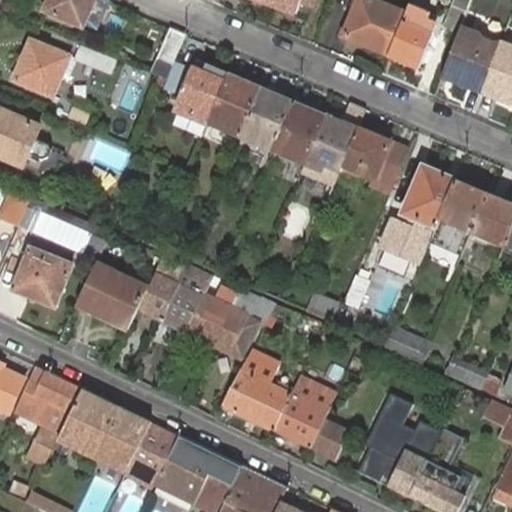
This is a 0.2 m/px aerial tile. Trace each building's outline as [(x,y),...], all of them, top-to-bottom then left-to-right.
[(93,0),(48,0),(43,11),(83,25),(93,0)] [(97,32),(111,0),(110,0),(93,0),(83,25),(97,32)] [(262,0),(262,1),(298,14),(302,0),(262,0)] [(358,0),(346,31),(388,51),(404,16),(407,17),(409,11),(383,0),(358,0)] [(404,16),(388,51),(419,66),(435,30),(432,28),(437,17),(430,14),(433,7),(415,0),(411,0),(409,11),(407,17),(404,16)] [(460,26),(469,0),(450,0),(441,25),(458,31),(460,26)] [(154,71),(169,76),(177,57),(186,33),(170,26),(154,71)] [(460,26),(458,31),(442,76),(468,87),(470,83),(484,89),(502,43),(460,26)] [(32,39),(14,79),(55,94),(68,63),(75,66),(78,57),(32,39)] [(511,46),(502,43),(484,89),(497,94),(495,98),(511,105),(511,46)] [(93,52),(89,63),(111,72),(116,61),(93,52)] [(184,93),(195,65),(177,57),(169,76),(166,85),(184,93)] [(212,71),(215,66),(198,58),(195,65),(212,71)] [(173,122),(205,135),(211,121),(231,72),(215,66),(212,71),(195,65),(184,93),(173,122)] [(263,86),(231,72),(211,121),(244,135),(263,86)] [(244,135),(275,148),(294,99),(263,86),(244,135)] [(275,148),(308,162),(325,119),(315,115),(312,106),(294,99),(275,148)] [(325,119),(308,162),(324,170),(327,164),(343,171),(360,127),(327,112),(325,119)] [(0,113),(0,157),(23,167),(28,156),(41,162),(44,161),(48,151),(47,146),(34,141),(39,129),(0,113)] [(360,127),(343,171),(340,177),(372,190),(393,140),(360,127)] [(308,162),(306,168),(339,181),(340,177),(343,171),(327,164),(324,170),(308,162)] [(442,215),(457,178),(425,165),(401,223),(416,229),(412,239),(391,230),(380,254),(418,270),(438,223),(442,215)] [(490,192),(457,178),(442,215),(474,229),(490,192)] [(511,228),(511,200),(490,192),(474,229),(506,243),(507,240),(511,228)] [(97,263),(106,243),(27,207),(18,227),(97,263)] [(294,209),(287,229),(299,233),(306,213),(294,209)] [(474,229),(442,215),(438,223),(472,238),(474,229)] [(506,243),(474,229),(472,238),(503,250),(504,248),(506,243)] [(30,248),(14,291),(56,306),(73,265),(30,248)] [(128,330),(139,310),(149,288),(97,263),(78,305),(128,330)] [(139,310),(162,321),(184,275),(179,272),(175,280),(166,275),(170,268),(161,264),(149,288),(139,310)] [(162,321),(187,332),(205,294),(197,291),(187,286),(190,278),(184,275),(162,321)] [(373,281),(359,275),(348,302),(362,308),(373,281)] [(209,287),(235,299),(239,289),(213,277),(209,287)] [(197,291),(205,294),(209,287),(201,283),(197,291)] [(259,311),(265,300),(239,289),(235,299),(238,301),(259,311)] [(308,313),(333,318),(338,299),(312,293),(308,313)] [(187,332),(213,345),(231,307),(205,294),(187,332)] [(213,345),(217,346),(243,359),(260,322),(231,307),(213,345)] [(397,326),(390,344),(422,360),(429,342),(397,326)] [(340,340),(357,349),(362,340),(345,332),(340,340)] [(457,357),(450,373),(486,389),(493,374),(457,357)] [(0,407),(10,412),(24,380),(2,369),(5,366),(0,363),(0,407)] [(83,390),(35,367),(16,410),(56,430),(52,438),(57,441),(62,432),(83,390)] [(511,368),(502,393),(511,396),(511,368)] [(224,409),(276,431),(292,395),(242,373),(224,409)] [(276,431),(312,448),(337,393),(330,391),(327,399),(303,389),(308,378),(302,375),(292,395),(276,431)] [(126,411),(83,390),(62,432),(80,441),(96,449),(90,462),(98,466),(100,462),(126,411)] [(430,456),(443,431),(421,420),(417,430),(405,425),(415,404),(392,393),(366,446),(371,448),(359,472),(410,497),(430,456)] [(511,409),(482,396),(476,409),(507,425),(501,437),(511,442),(511,409)] [(100,462),(127,475),(152,423),(126,411),(100,462)] [(127,475),(154,489),(157,484),(181,437),(152,423),(127,475)] [(410,497),(440,511),(459,511),(467,496),(455,490),(463,475),(449,468),(464,438),(444,429),(443,431),(430,456),(410,497)] [(62,432),(57,441),(77,451),(80,441),(62,432)] [(181,437),(157,484),(174,492),(175,490),(179,480),(201,491),(219,456),(181,437)] [(197,500),(196,502),(215,511),(222,511),(244,468),(219,456),(201,491),(197,500)] [(511,465),(501,489),(511,494),(511,465)] [(244,468),(222,511),(277,511),(282,502),(288,489),(244,468)] [(175,490),(197,500),(201,491),(179,480),(175,490)] [(33,511),(72,511),(73,511),(32,489),(23,506),(33,511)] [(511,494),(501,489),(496,499),(511,506),(511,494)] [(288,511),(291,506),(282,502),(277,511),(288,511)]
